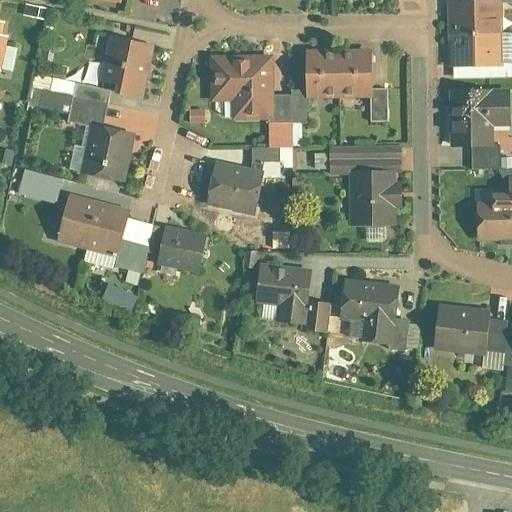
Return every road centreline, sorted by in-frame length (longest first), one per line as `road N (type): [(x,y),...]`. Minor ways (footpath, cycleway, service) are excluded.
road 1 (tertiary): [(0,324),(193,397),(511,480)]
road 2 (residential): [(511,281),(428,254),(429,40),(196,28)]
road 3 (residential): [(196,28),(169,134),(175,175)]
